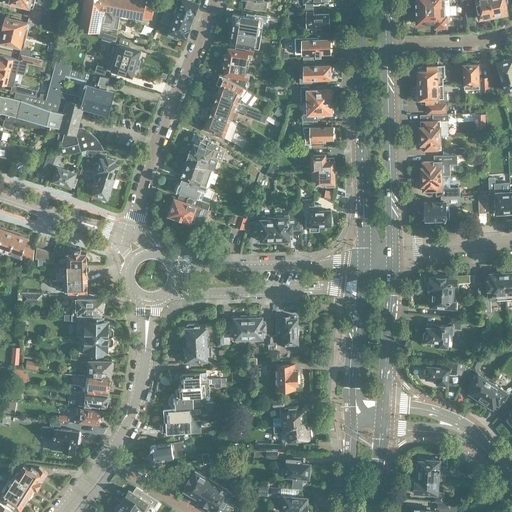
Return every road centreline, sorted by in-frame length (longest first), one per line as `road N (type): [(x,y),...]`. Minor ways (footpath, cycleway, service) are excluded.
road 1 (primary): [(356,0),(361,254)]
road 2 (residential): [(121,236),(212,0)]
road 3 (primary): [(393,249),(387,43)]
road 4 (tertiary): [(361,254),(312,265),(170,264)]
road 5 (tertiary): [(167,288),(359,286)]
road 6 (residential): [(103,461),(138,390),(148,295)]
road 7 (primary): [(383,406),(393,249)]
road 8 (tertiary): [(121,236),(0,194)]
road 9 (residential): [(387,43),(487,41),(511,31)]
road 10 (primary): [(359,286),(351,409)]
